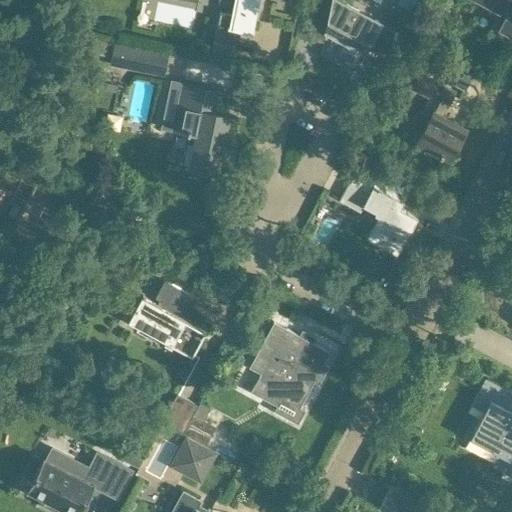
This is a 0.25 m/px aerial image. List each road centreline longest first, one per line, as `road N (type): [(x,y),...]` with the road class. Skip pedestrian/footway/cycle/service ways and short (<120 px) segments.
road 1 (residential): [(260,265),(328,124),(285,99)]
road 2 (residential): [(318,511),(409,349)]
road 3 (residential): [(429,311),(511,159)]
road 4 (residential): [(409,349),(260,265)]
road 5 (residential): [(285,99),(260,265)]
